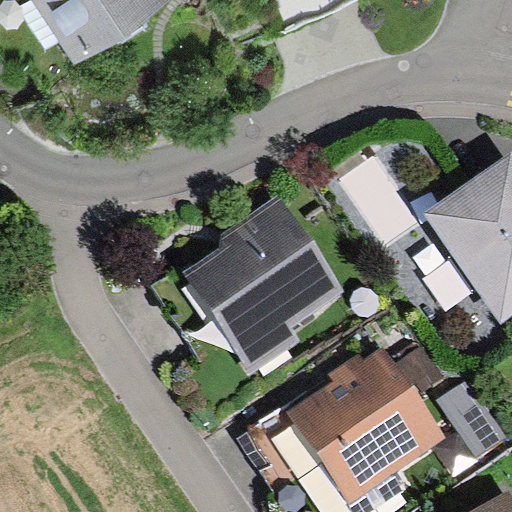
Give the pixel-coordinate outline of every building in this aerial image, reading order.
[(42,0),(72,46),(145,0),(42,0)] [(503,326),(511,319),(511,161),(429,218),(503,326)] [(291,324),(340,291),(279,201),(223,239),(230,248),(192,274),(257,370),(302,340),(291,324)] [(293,411),(351,498),(441,438),(383,351),(349,374),(293,411)] [(511,511),(511,500),(493,511),(511,511)]
